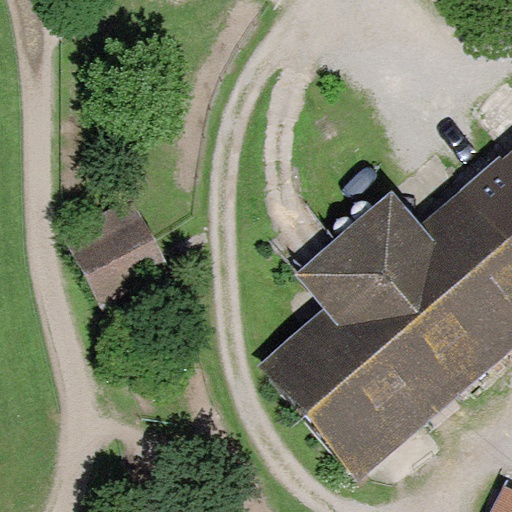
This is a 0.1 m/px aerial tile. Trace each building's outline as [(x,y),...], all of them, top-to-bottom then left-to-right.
[(66,0),(70,9),(95,0),(66,0)] [(511,165),(478,198),(511,239),(511,165)] [(345,495),(511,355),(511,239),(478,198),(417,248),(379,202),(280,285),(316,329),(251,383),(345,495)] [(107,320),(176,280),(132,205),(63,245),(107,320)] [(511,511),(511,500),(493,491),(483,511),(511,511)]
